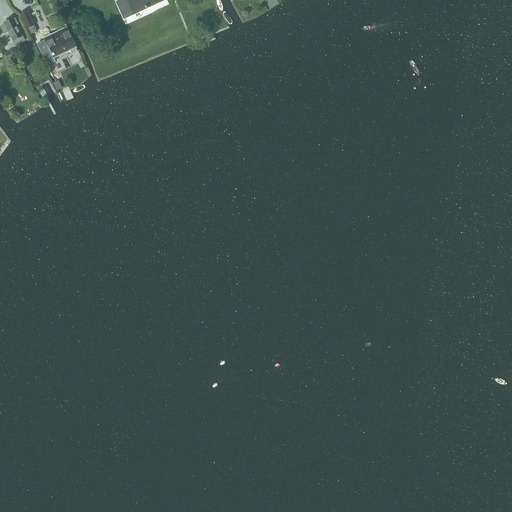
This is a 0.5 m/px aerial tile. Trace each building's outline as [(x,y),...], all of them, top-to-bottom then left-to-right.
[(125,0),(129,8),(133,16),(167,1),(166,0),(125,0)] [(27,12),(19,15),(26,30),(29,35),(36,32),(34,27),(27,12)] [(0,27),(4,35),(8,33),(15,46),(24,42),(17,28),(18,27),(15,20),(13,21),(12,19),(4,23),(5,25),(0,27)] [(44,41),(37,45),(46,66),(54,63),(52,59),(76,48),(66,27),(43,38),(44,41)] [(13,53),(5,58),(11,69),(19,64),(13,53)] [(57,91),(61,89),(58,81),(53,83),(57,91)]
